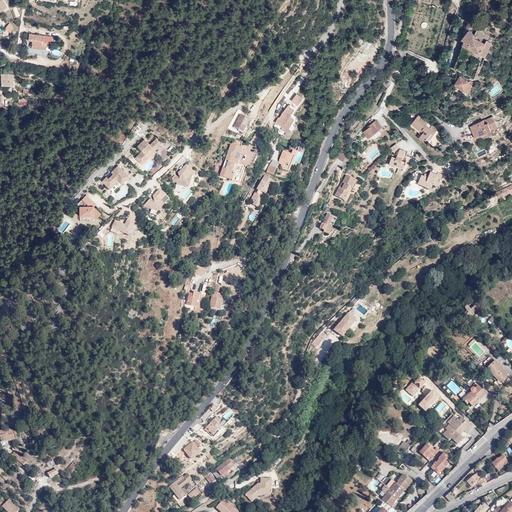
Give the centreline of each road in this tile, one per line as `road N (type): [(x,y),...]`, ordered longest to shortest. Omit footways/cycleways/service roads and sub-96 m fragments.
road 1 (tertiary): [(123,511),(247,346),(342,113),(389,47)]
road 2 (residential): [(307,55),(118,207)]
road 3 (residential): [(389,47),(406,53),(381,108),(429,161),(399,186),(396,218)]
road 4 (residential): [(184,511),(268,452),(308,373)]
road 5 (primary): [(511,424),(422,508)]
